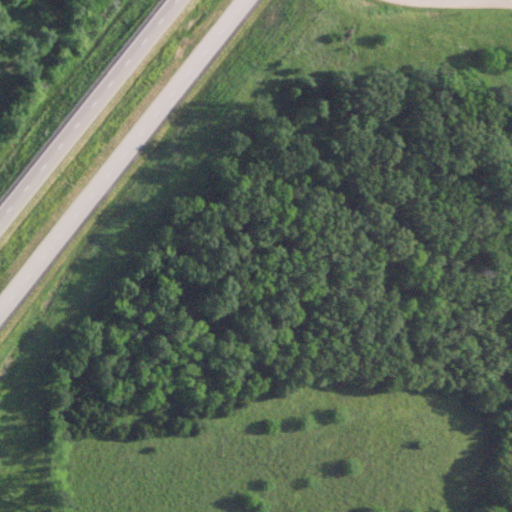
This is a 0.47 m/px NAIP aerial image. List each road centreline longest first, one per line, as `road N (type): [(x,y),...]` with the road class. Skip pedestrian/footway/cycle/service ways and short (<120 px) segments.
road 1 (trunk): [(0,308),(248,0)]
road 2 (trunk): [(168,0),(0,208)]
